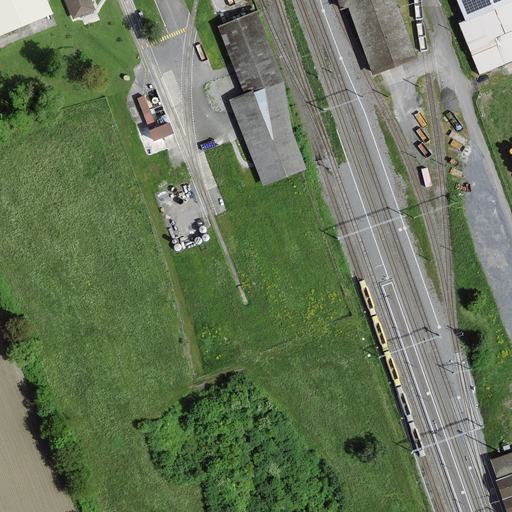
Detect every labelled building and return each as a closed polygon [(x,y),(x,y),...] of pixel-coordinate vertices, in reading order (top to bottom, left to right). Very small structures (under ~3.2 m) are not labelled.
[(0,0),(0,31),(48,12),(42,0),(0,0)] [(92,8),(89,0),(64,0),(71,17),(92,8)] [(350,4),(374,74),(417,59),(396,0),(339,0),(342,7),(350,4)] [(511,0),(456,0),(466,22),(459,24),(480,76),(511,61),(511,0)] [(286,122),(280,80),(255,11),(216,25),(241,94),(229,98),(260,182),(302,166),(286,122)] [(145,93),(137,95),(146,123),(153,121),(145,93)] [(152,140),(173,130),(168,120),(147,129),(152,140)] [(511,511),(511,452),(493,459),(511,511)]
